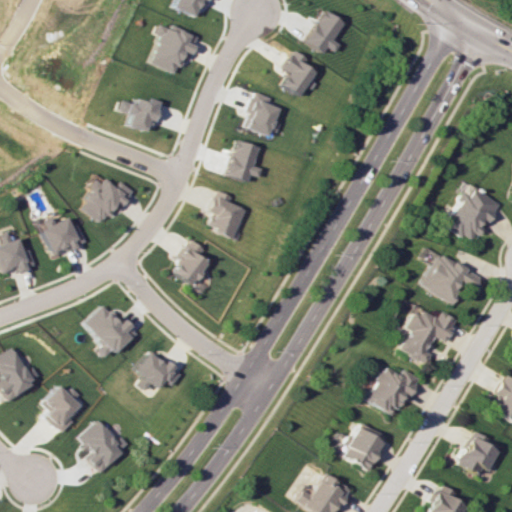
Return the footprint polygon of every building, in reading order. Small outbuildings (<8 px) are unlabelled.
[(168,0),(165,7),(191,17),(197,0),(168,0)] [(327,51),(332,43),(325,39),(336,22),(317,9),(297,40),(316,52),(319,47),(327,51)] [(169,73),(177,54),(183,56),(192,35),(165,24),(164,28),(152,23),(148,33),(154,35),(143,63),(169,73)] [(275,67),(282,71),(274,84),(292,96),(301,81),(302,82),(311,67),(286,51),(275,67)] [(273,107),(263,104),(265,96),(248,91),(242,109),(246,110),(240,128),(264,135),(273,107)] [(112,110),(124,113),(122,126),(142,131),(144,121),(151,122),(156,102),(130,96),(129,102),(115,99),(112,110)] [(253,146),(231,139),(219,174),(241,181),(243,174),(251,177),(254,167),(247,165),(253,146)] [(74,206),(97,223),(110,205),(116,209),(129,190),(115,180),(111,185),(96,175),(74,206)] [(491,204),(462,185),(436,224),(462,242),(474,223),(477,224),(491,204)] [(227,195),(210,189),(203,211),(206,212),(201,227),(228,237),(239,208),(225,203),(227,195)] [(74,223),(67,226),(63,216),(58,218),(56,212),(34,221),(48,255),(81,242),(74,223)] [(0,272),(10,269),(10,271),(31,265),(26,248),(17,250),(11,229),(0,231),(0,272)] [(200,261),(193,257),(198,247),(184,239),(165,272),(186,285),(200,261)] [(472,277),(430,252),(410,284),(444,304),(456,285),(464,289),(472,277)] [(94,343),(89,348),(96,356),(105,348),(108,352),(130,333),(116,316),(111,320),(97,304),(76,321),(94,343)] [(390,350),(418,364),(423,353),(418,350),(425,336),(436,341),(448,319),(431,310),(428,317),(413,309),(411,314),(404,311),(396,327),(401,329),(390,350)] [(0,398),(1,400),(27,386),(24,380),(29,378),(10,345),(0,350),(0,398)] [(134,377),(128,384),(136,390),(142,383),(148,388),(156,380),(163,385),(172,374),(143,348),(125,369),(134,377)] [(387,414),(396,395),(403,398),(412,376),(395,369),(393,373),(376,365),(359,401),(387,414)] [(511,422),(511,381),(500,375),(484,409),(511,422)] [(45,408),(39,415),(56,432),(67,420),(63,416),(73,404),(68,399),(74,393),(66,386),(61,392),(53,384),(37,400),(45,408)] [(72,437),(86,452),(80,458),(95,472),(121,447),(92,417),(72,437)] [(336,457),(363,469),(379,434),(351,422),(336,457)] [(450,462),(473,476),(478,466),(482,469),(495,445),(469,430),(450,462)] [(327,511),(344,488),(319,472),(305,493),(297,488),(289,501),(306,511),(327,511)] [(420,511),(458,511),(462,507),(447,498),(451,493),(438,485),(420,511)]
